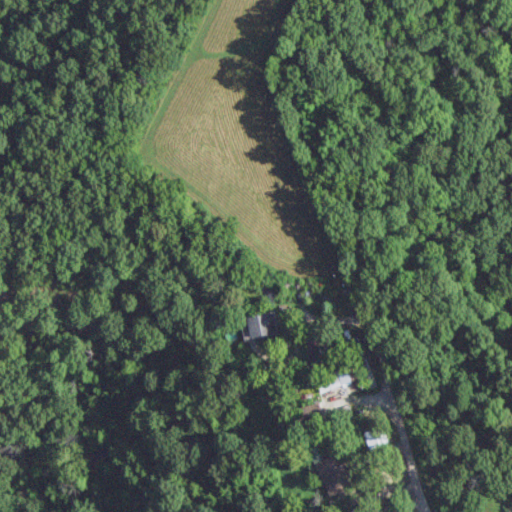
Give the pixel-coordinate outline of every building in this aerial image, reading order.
[(249,313),(251,335),(274,334),(273,311),(249,313)] [(322,358),(314,337),(307,340),(314,360),(322,358)] [(315,377),(322,394),(354,381),(347,364),(315,377)] [(367,448),(387,442),(382,426),(362,432),(367,448)] [(344,450),(314,463),(329,496),(359,483),(344,450)]
